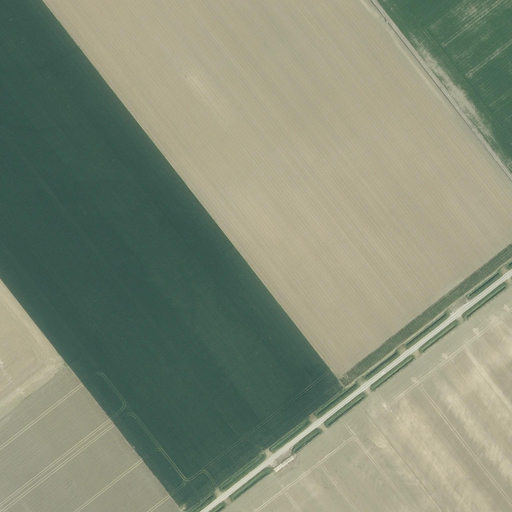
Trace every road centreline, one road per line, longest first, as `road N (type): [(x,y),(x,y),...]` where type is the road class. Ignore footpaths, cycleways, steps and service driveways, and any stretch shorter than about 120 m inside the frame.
road 1 (unclassified): [(204,511),(511,271)]
road 2 (track): [(511,180),(370,0)]
